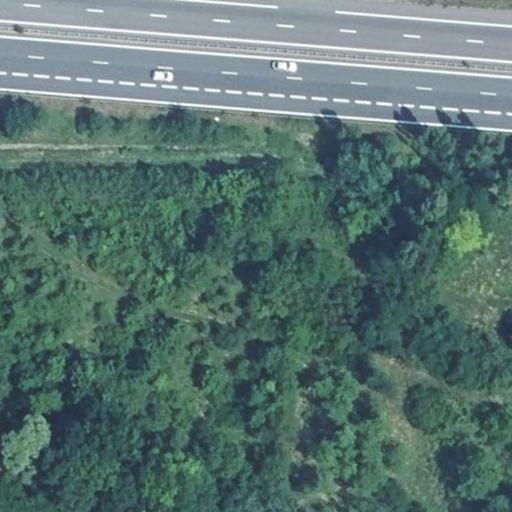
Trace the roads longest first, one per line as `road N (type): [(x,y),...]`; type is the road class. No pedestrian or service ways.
road 1 (motorway): [(511,46),(0,5)]
road 2 (motorway): [(0,69),(511,108)]
road 3 (track): [(148,511),(0,464)]
